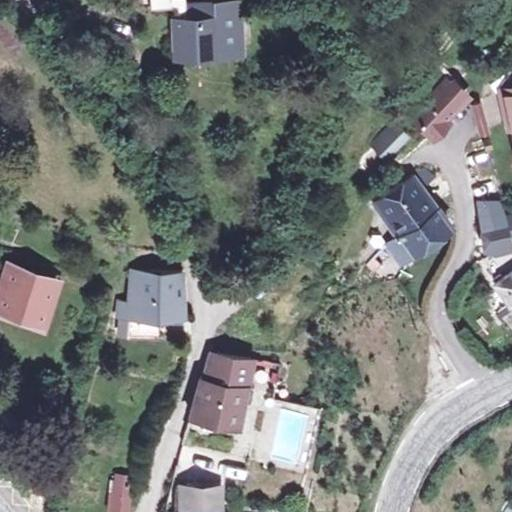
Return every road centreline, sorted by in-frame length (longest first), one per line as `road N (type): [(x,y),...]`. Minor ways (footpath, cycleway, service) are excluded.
road 1 (residential): [(25,0),(147,119),(180,192),(205,321),(143,511)]
road 2 (residential): [(445,148),(459,176),(463,237),(433,310),(467,400)]
road 3 (secondary): [(467,400),(431,426),(406,459),(389,511)]
